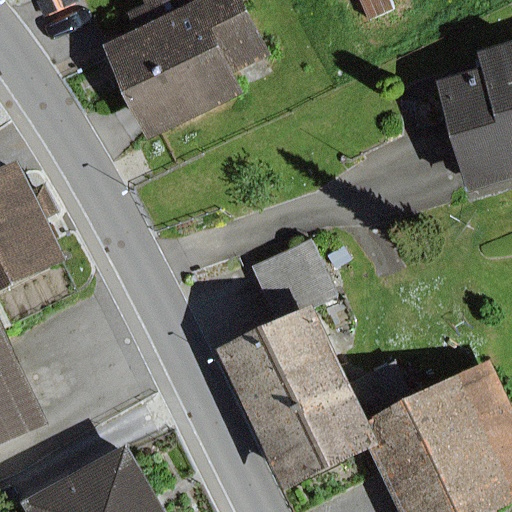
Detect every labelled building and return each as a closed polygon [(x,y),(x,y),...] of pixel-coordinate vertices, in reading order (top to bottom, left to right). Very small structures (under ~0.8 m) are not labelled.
[(272,56),(245,0),(136,0),(140,8),(124,16),(132,32),(104,46),(150,141),(246,94),(236,73),(272,56)] [(395,10),(390,0),(358,0),(368,21),(395,10)] [(511,44),(479,54),(483,68),(439,81),(471,192),(511,180),(511,44)] [(0,452),(54,427),(0,311),(0,295),(68,263),(21,160),(0,169),(0,452)] [(318,308),(340,299),(313,241),(253,269),(278,323),(220,350),(285,490),(374,449),(403,511),(499,511),(511,506),(511,406),(491,362),(414,398),(397,362),(353,382),(318,308)] [(354,261),(345,246),(328,256),(337,271),(354,261)] [(167,511),(130,445),(24,504),(29,511),(167,511)]
